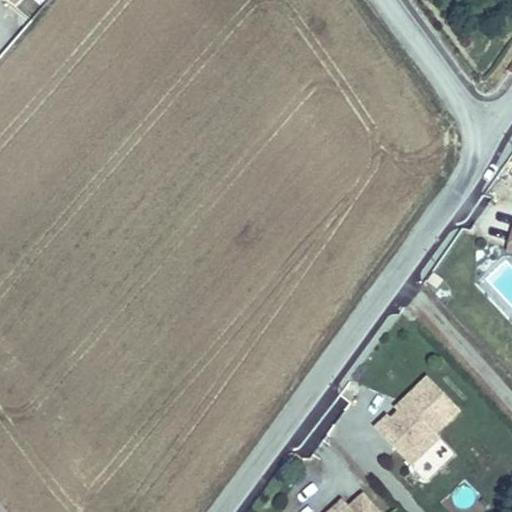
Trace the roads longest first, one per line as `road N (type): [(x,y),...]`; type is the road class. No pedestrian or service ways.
road 1 (residential): [(225,511),(484,142)]
road 2 (unclassified): [(484,142),(386,0)]
